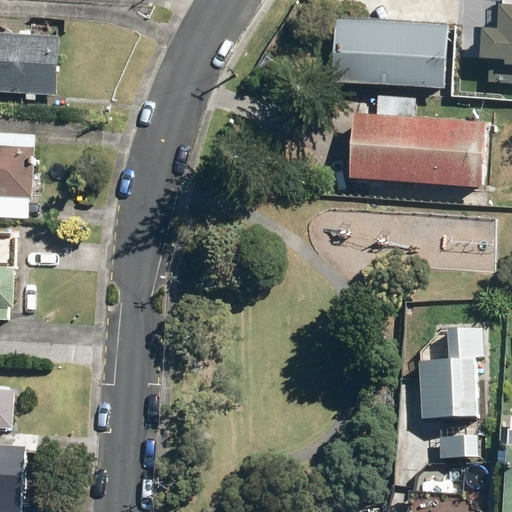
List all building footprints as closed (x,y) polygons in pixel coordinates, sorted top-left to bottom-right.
[(511,0),(510,0),(509,32),(490,31),(489,64),(495,64),(494,83),(511,83),(511,0)] [(456,28),(345,22),(341,85),(453,90),(456,28)] [(0,90),(61,94),(64,40),(0,36),(0,90)] [(359,181),(491,187),(494,124),(418,121),(419,100),(382,98),(381,117),(363,116),(359,181)] [(0,196),(37,198),(40,138),(0,135),(0,196)] [(0,322),(11,323),(12,308),(19,308),(20,256),(20,234),(0,233),(0,322)] [(457,331),(457,362),(429,362),(428,420),(484,421),(485,362),(489,362),(490,331),(457,331)] [(0,391),(0,511),(32,511),(36,450),(0,448),(0,430),(18,431),(20,393),(0,391)] [(464,465),(465,459),(485,460),(485,440),(445,439),(445,459),(451,459),(451,465),(464,465)] [(470,511),(471,495),(444,494),(443,511),(470,511)]
